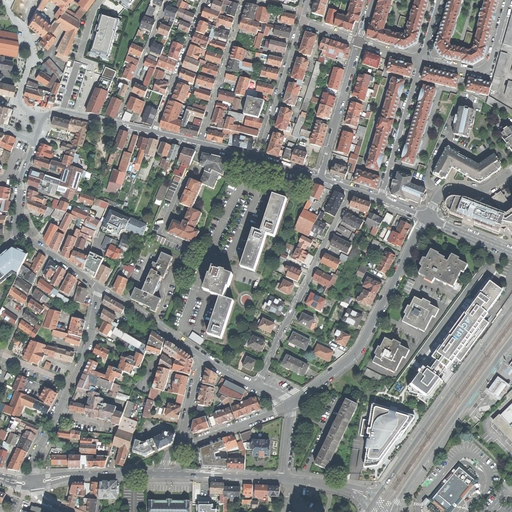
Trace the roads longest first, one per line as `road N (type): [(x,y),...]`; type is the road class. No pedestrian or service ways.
road 1 (primary): [(511,306),(374,501)]
road 2 (residential): [(426,217),(359,349),(289,404)]
road 3 (residential): [(256,386),(352,188)]
road 4 (primary): [(391,511),(511,342)]
road 5 (residential): [(98,288),(88,342),(32,463),(34,481)]
road 6 (residential): [(174,340),(206,255),(258,158)]
road 7 (residential): [(303,11),(258,158)]
road 8 (residential): [(201,144),(245,0)]
road 9 (residential): [(45,115),(16,107),(31,43),(3,0)]
road 10 (residential): [(422,60),(381,198)]
road 11 (residential): [(204,0),(153,133)]
road 12 (residential): [(320,178),(359,42)]
road 13 (residential): [(508,0),(483,72),(422,60)]
road 14 (residential): [(116,124),(168,0)]
road 15 (tertiary): [(34,481),(161,474)]
